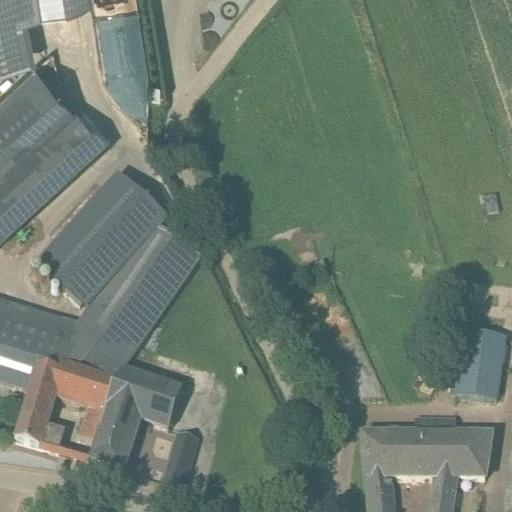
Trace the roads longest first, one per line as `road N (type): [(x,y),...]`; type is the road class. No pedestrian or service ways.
road 1 (unclassified): [(342,511),(174,141),(183,107),(271,0)]
road 2 (unclassified): [(176,511),(0,477)]
